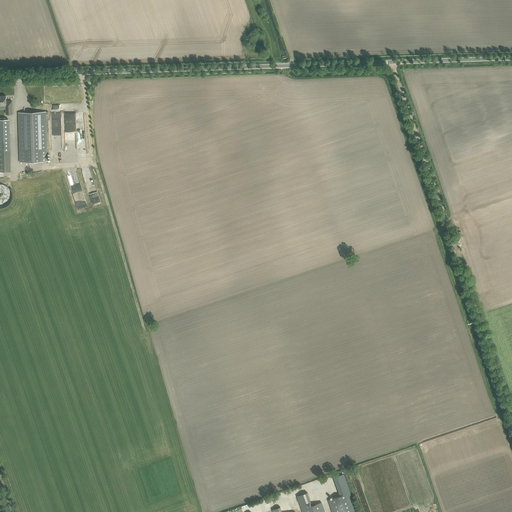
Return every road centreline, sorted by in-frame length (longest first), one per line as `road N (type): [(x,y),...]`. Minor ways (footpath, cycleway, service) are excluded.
road 1 (unclassified): [(0,77),(511,59)]
road 2 (track): [(388,63),(511,417)]
